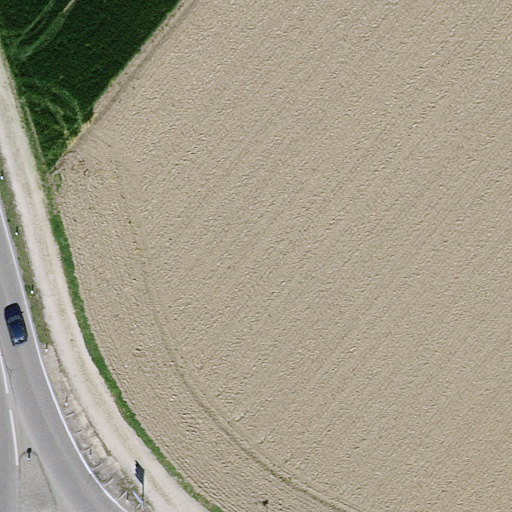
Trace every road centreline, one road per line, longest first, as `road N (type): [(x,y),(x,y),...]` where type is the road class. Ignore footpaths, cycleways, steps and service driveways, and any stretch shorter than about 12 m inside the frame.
road 1 (track): [(189,511),(118,436),(85,379),(16,152),(0,139)]
road 2 (secondary): [(87,511),(56,450),(11,396)]
